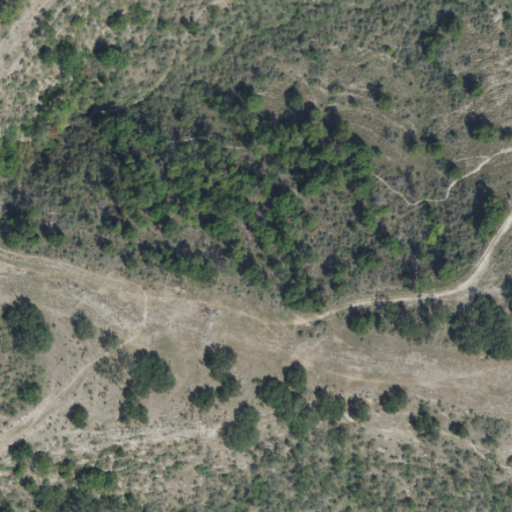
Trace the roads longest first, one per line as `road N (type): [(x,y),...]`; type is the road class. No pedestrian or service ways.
road 1 (track): [(211,308),(363,348),(431,351),(467,369),(511,360)]
road 2 (track): [(287,328),(363,303),(471,283),(511,226)]
